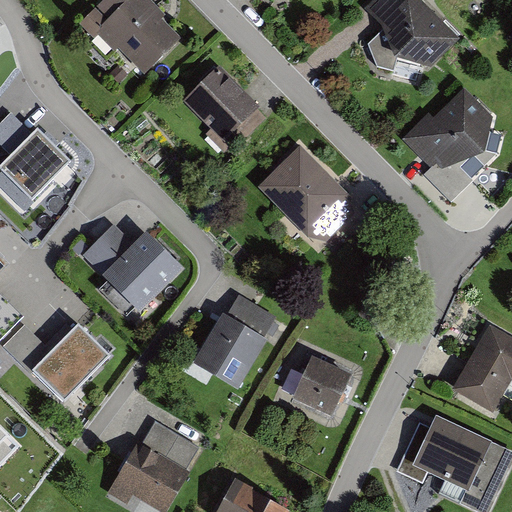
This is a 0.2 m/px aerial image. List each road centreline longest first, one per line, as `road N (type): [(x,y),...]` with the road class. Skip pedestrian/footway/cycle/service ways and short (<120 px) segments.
road 1 (residential): [(339,511),(438,297),(445,252),(414,210),(208,0)]
road 2 (residential): [(2,0),(22,29),(35,72),(63,110),(209,262),(207,279),(88,439)]
